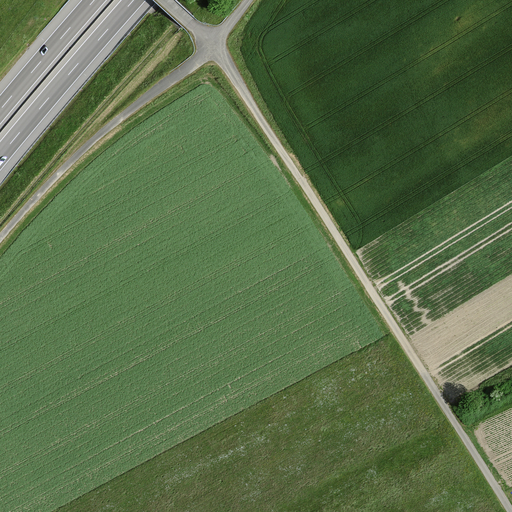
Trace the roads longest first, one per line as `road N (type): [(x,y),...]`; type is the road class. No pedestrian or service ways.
road 1 (track): [(163,0),(225,61),(511,511)]
road 2 (track): [(248,0),(197,60),(96,136),(0,238)]
road 3 (motorway): [(0,156),(133,0)]
road 4 (motorway): [(94,0),(0,109)]
